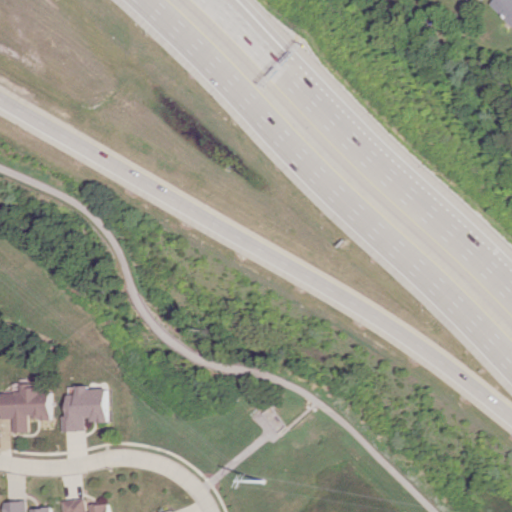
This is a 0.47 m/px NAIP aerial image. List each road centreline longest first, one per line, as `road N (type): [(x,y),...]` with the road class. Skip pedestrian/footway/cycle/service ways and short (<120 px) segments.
road 1 (motorway): [(0,100),(315,275),(511,412)]
road 2 (motorway): [(142,0),(511,356)]
road 3 (motorway): [(511,288),(324,103)]
road 4 (residential): [(212,511),(192,484),(150,461),(55,469),(0,463)]
road 5 (motorway): [(324,103),(216,0)]
road 6 (motorway): [(324,103),(241,0)]
